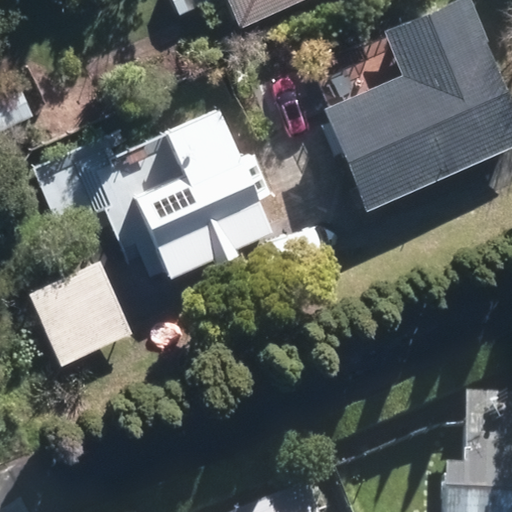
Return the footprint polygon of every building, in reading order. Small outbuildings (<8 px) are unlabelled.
[(217,0),(228,25),(287,0),(217,0)] [(395,82),(316,115),(356,208),(511,142),(453,7),(376,40),(395,82)] [(0,91),(0,134),(38,122),(25,83),(0,91)] [(179,179),(127,203),(159,273),(259,227),(208,117),(161,139),(179,179)] [(86,268),(24,298),(55,362),(117,333),(86,268)] [(452,479),(435,479),(434,511),(511,511),(511,417),(452,418),(452,479)]
